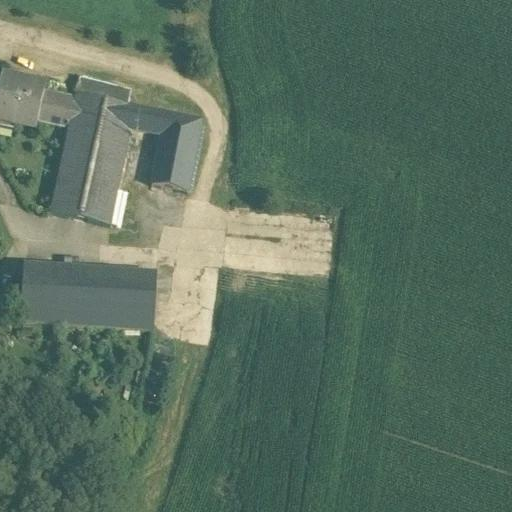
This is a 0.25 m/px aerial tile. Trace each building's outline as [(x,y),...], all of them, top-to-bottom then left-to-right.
[(44,88),(1,79),(0,85),(0,123),(35,131),(37,125),(68,131),(75,100),(43,93),(44,88)] [(131,91),(80,80),(76,97),(127,108),(131,91)] [(132,133),(137,110),(127,108),(76,97),(75,100),(68,131),(50,216),(109,229),(132,133)] [(153,108),(152,113),(167,116),(201,123),(202,118),(153,108)] [(162,139),(167,116),(152,113),(137,110),(132,133),(162,139)] [(167,116),(162,139),(151,189),(187,195),(201,123),(167,116)] [(156,276),(23,268),(20,327),(153,335),(156,276)]
